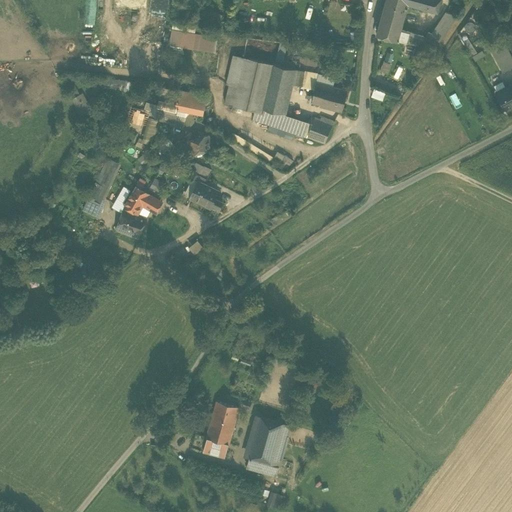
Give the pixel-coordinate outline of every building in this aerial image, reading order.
[(386,0),(377,34),(398,40),(401,29),(406,11),(409,11),(411,6),(408,5),(409,3),(434,10),(436,0),(386,0)] [(223,15),(212,10),(207,20),(218,25),(223,15)] [(398,40),(434,50),(444,34),(456,16),(446,13),(431,34),(428,32),(428,34),(426,38),(424,36),(401,29),(398,40)] [(173,22),(172,28),(195,32),(196,25),(173,22)] [(195,32),(172,28),(169,43),(215,50),(217,35),(195,32)] [(288,43),(280,41),(275,59),(283,61),(288,43)] [(491,51),(496,60),(510,53),(505,44),(491,51)] [(496,60),(503,73),(511,67),(511,56),(510,53),(496,60)] [(226,84),(229,84),(238,86),(245,57),(233,54),(226,84)] [(263,112),(264,109),(274,64),(245,57),(238,86),(233,105),(255,110),(263,112)] [(392,64),(384,61),(380,71),(388,74),(392,64)] [(295,69),(274,64),(264,109),(284,113),(291,84),(295,69)] [(318,74),(295,69),(291,84),(314,89),(315,82),(316,82),(318,74)] [(332,86),(333,86),(335,78),(318,74),(316,82),(332,86)] [(98,86),(109,87),(110,78),(99,76),(98,86)] [(109,87),(124,89),(125,79),(110,78),(109,87)] [(134,80),(125,79),(124,89),(129,90),(129,93),(132,93),(134,80)] [(332,86),(316,82),(315,82),(314,89),(312,102),(320,104),(319,106),(327,108),(332,86)] [(511,83),(497,92),(507,110),(511,107),(511,83)] [(68,87),(74,97),(80,94),(74,84),(68,87)] [(225,103),(233,105),(238,86),(229,84),(225,103)] [(327,108),(342,112),(348,90),(333,86),(332,86),(327,108)] [(386,92),(374,87),(371,96),(382,101),(386,92)] [(83,92),(80,94),(74,97),(72,98),(83,116),(93,110),(83,92)] [(181,92),(179,101),(177,108),(189,111),(189,110),(202,113),(206,97),(181,92)] [(157,107),(165,108),(167,101),(173,103),(174,102),(159,99),(158,104),(157,107)] [(176,112),(177,108),(179,101),(174,100),(174,102),(173,103),(167,101),(165,108),(165,110),(176,112)] [(157,107),(158,104),(146,101),(145,108),(146,109),(141,125),(137,140),(149,143),(150,139),(142,137),(148,116),(155,118),(157,107)] [(131,122),(141,125),(146,109),(145,108),(136,106),(131,122)] [(165,108),(157,107),(155,118),(148,116),(142,137),(150,139),(154,141),(160,120),(169,123),(169,126),(183,129),(186,116),(176,114),(176,112),(165,110),(165,108)] [(279,128),(284,113),(264,109),(263,112),(260,122),(279,128)] [(260,122),(263,112),(255,110),(253,119),(260,122)] [(294,133),(307,137),(312,123),(284,113),(279,128),(294,133)] [(314,117),(312,123),(307,137),(325,143),(333,125),(335,121),(321,116),(320,119),(314,117)] [(209,135),(198,138),(202,152),(212,149),(209,135)] [(169,137),(152,152),(164,158),(177,147),(169,137)] [(190,156),(202,152),(198,138),(186,141),(190,156)] [(215,161),(222,165),(228,154),(221,150),(215,161)] [(232,157),(228,154),(222,165),(226,168),(232,157)] [(105,161),(113,165),(116,160),(108,155),(105,161)] [(105,161),(91,193),(105,199),(119,168),(113,165),(105,161)] [(193,169),(201,172),(204,166),(196,163),(193,169)] [(198,181),(204,184),(206,178),(195,173),(192,179),(198,182),(198,181)] [(155,178),(152,188),(160,191),(163,181),(155,178)] [(139,180),(136,186),(141,189),(145,183),(139,180)] [(210,207),(211,206),(215,198),(218,191),(204,184),(198,181),(198,182),(190,198),(210,207)] [(118,198),(124,201),(131,190),(124,186),(118,198)] [(149,194),(141,189),(136,186),(124,205),(131,210),(131,212),(137,214),(142,206),(149,194)] [(107,200),(105,199),(91,193),(84,209),(99,217),(107,200)] [(163,202),(149,194),(142,206),(157,214),(163,202)] [(223,201),(215,198),(211,206),(219,210),(223,201)] [(116,230),(139,238),(147,218),(137,214),(131,212),(123,209),(116,230)] [(308,388),(314,390),(318,380),(312,377),(308,388)] [(207,439),(229,445),(239,407),(217,401),(207,439)] [(243,456),(249,458),(261,417),(255,415),(243,456)] [(261,417),(249,458),(271,464),(283,423),(277,421),(261,417)] [(283,423),(271,464),(279,467),(291,425),(283,423)] [(203,452),(225,458),(229,445),(207,439),(203,452)] [(269,474),(271,464),(249,458),(246,468),(269,474)] [(276,476),(279,467),(271,464),(269,474),(276,476)] [(267,504),(274,506),(278,493),(271,491),(267,504)]
